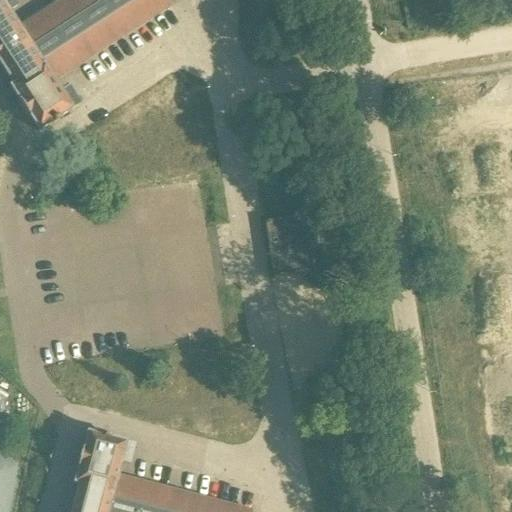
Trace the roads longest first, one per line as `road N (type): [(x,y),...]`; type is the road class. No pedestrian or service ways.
road 1 (tertiary): [(363,65),(433,511)]
road 2 (unclassified): [(225,92),(280,479)]
road 3 (unclassified): [(225,92),(213,57),(176,53),(32,152)]
road 4 (unclassified): [(32,152),(6,189),(31,373)]
road 5 (unclassified): [(280,479),(74,418)]
road 6 (unclassified): [(363,65),(511,41)]
road 7 (unclassified): [(363,65),(225,92)]
